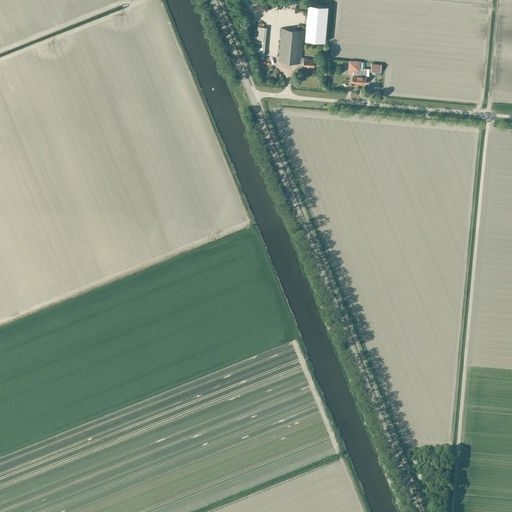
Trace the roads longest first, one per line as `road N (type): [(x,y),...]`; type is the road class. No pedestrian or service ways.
road 1 (tertiary): [(417,511),(250,95)]
road 2 (unclassified): [(511,118),(250,95)]
